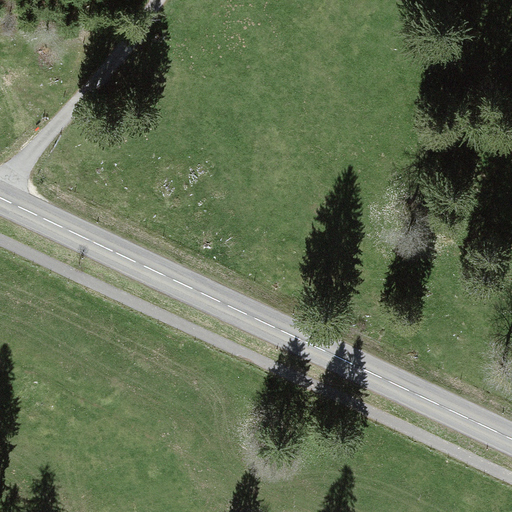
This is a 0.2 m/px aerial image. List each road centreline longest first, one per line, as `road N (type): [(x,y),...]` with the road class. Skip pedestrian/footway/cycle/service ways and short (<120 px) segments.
road 1 (secondary): [(0,198),(511,437)]
road 2 (track): [(0,191),(95,90),(162,0)]
